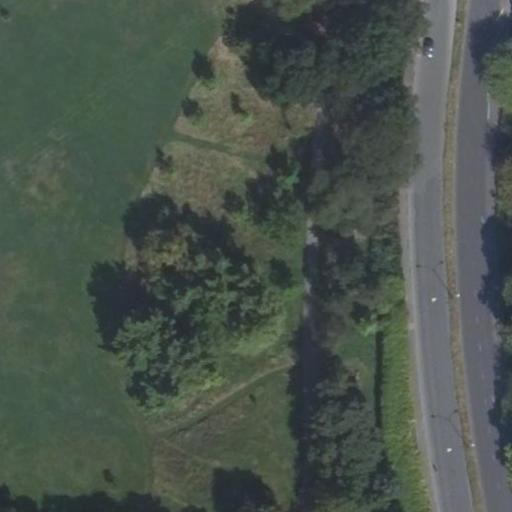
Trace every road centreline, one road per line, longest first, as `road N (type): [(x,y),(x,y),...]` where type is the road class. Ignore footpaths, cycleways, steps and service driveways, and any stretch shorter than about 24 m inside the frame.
road 1 (tertiary): [(495,511),(464,254),(482,0)]
road 2 (tertiary): [(441,0),(432,137),(439,297),(463,511)]
